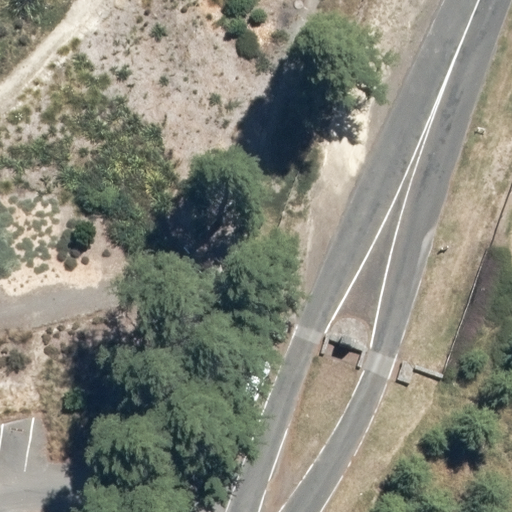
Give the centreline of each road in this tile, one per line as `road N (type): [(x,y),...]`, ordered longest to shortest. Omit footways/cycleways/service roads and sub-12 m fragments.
road 1 (tertiary): [(257,511),(306,331),(443,102)]
road 2 (tertiary): [(443,102),(381,355),(343,428),(276,511)]
